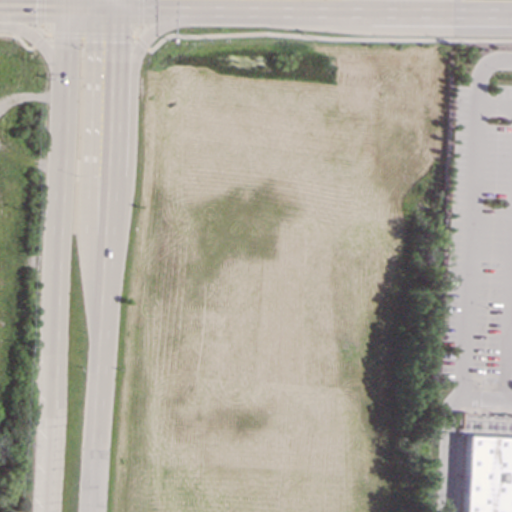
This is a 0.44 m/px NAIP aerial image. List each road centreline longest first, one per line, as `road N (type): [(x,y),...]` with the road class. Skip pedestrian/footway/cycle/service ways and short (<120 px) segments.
road 1 (secondary): [(90,458),(115,9)]
road 2 (primary): [(102,283),(128,175),(135,49),(165,22),(223,9)]
road 3 (primary): [(99,332),(85,231),(93,8)]
road 4 (secondary): [(65,7),(54,326)]
road 5 (primary): [(115,9),(338,9)]
road 6 (secondary): [(54,326),(46,511)]
road 7 (primary): [(338,9),(511,9)]
